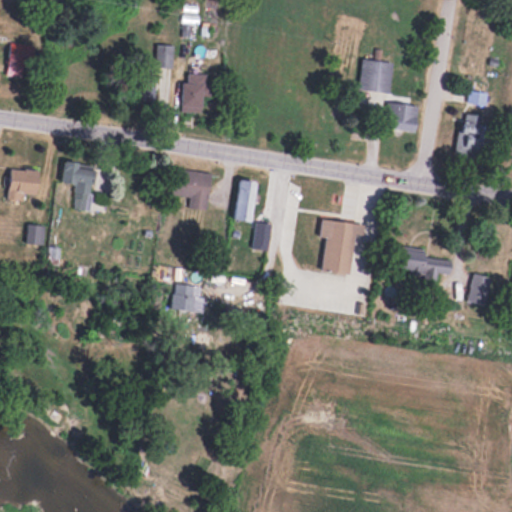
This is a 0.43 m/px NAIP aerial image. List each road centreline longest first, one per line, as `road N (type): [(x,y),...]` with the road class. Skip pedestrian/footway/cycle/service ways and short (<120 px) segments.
road 1 (residential): [(511,204),(0,120)]
road 2 (residential): [(419,190),(454,0)]
